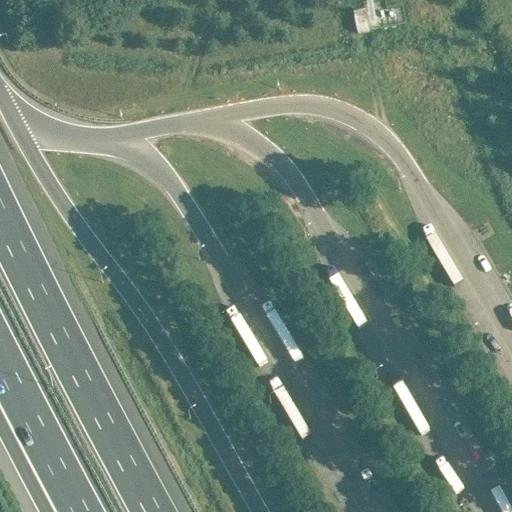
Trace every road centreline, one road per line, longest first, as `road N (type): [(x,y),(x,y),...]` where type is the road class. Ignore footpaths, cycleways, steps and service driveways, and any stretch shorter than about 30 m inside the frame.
road 1 (motorway): [(155,511),(0,209)]
road 2 (motorway): [(0,355),(81,511)]
